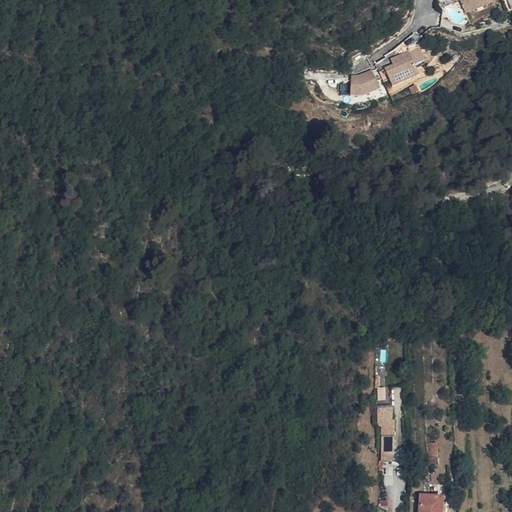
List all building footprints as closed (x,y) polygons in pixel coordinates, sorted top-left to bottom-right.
[(495,0),(473,0),(467,2),(470,10),(495,0)] [(424,60),(418,47),(408,51),(414,64),(424,60)] [(414,64),(408,51),(391,59),(395,66),(386,70),(394,86),(419,75),(414,64)] [(375,76),(373,71),(365,74),(367,79),(375,76)] [(367,79),(365,74),(363,75),(353,75),(353,92),(361,92),(370,88),(372,93),(380,89),(375,76),(367,79)] [(372,93),(370,88),(361,92),(353,92),(352,96),(364,96),(372,93)] [(389,417),(388,458),(397,459),(399,416),(394,416),(395,403),(384,403),(384,417),(389,417)] [(431,438),(432,462),(443,461),(443,437),(431,438)] [(425,491),(423,511),(445,511),(446,492),(425,491)]
